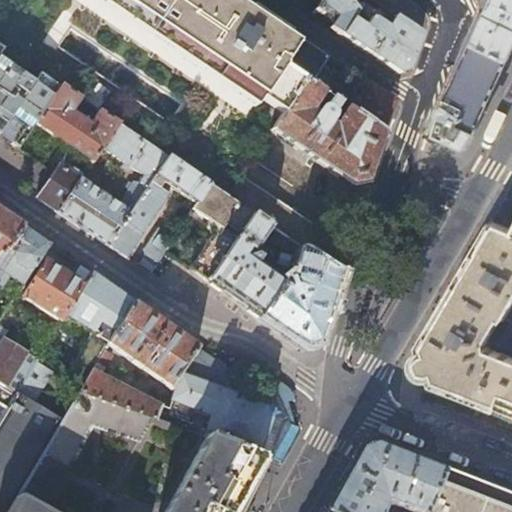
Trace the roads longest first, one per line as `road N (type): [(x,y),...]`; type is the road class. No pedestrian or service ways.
road 1 (residential): [(394,176),(334,373),(354,403)]
road 2 (tertiary): [(475,201),(354,403)]
road 3 (residential): [(266,0),(420,102)]
road 4 (residential): [(354,403),(511,465)]
road 5 (tertiary): [(354,403),(289,511)]
